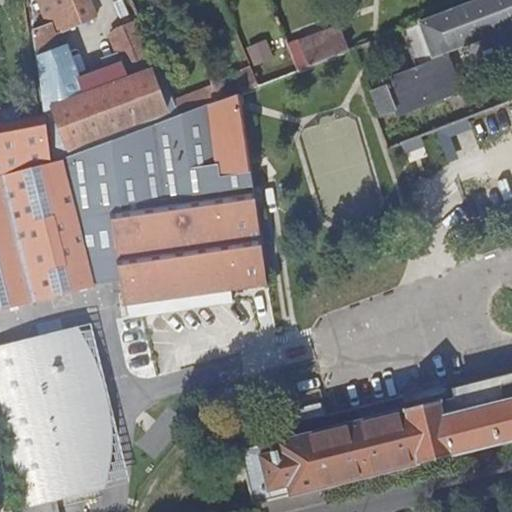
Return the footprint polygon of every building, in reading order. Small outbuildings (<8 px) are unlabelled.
[(41,0),(55,34),(69,28),(57,0),(41,0)] [(57,0),(69,28),(99,16),(91,0),(57,0)] [(511,0),(487,0),(423,24),(436,57),(446,54),(511,28),(511,0)] [(181,116),(174,101),(142,22),(113,34),(124,61),(80,78),(69,48),(67,49),(40,59),(46,113),(52,163),(64,159),(181,116)] [(342,22),(290,41),(300,68),(352,50),(342,22)] [(448,60),(446,54),(436,57),(423,24),(405,31),(420,70),(387,83),(388,87),(375,93),(384,115),(397,110),(399,114),(461,91),(450,59),(448,60)] [(40,59),(67,49),(63,37),(54,41),(49,27),(37,31),(40,59)] [(275,56),(271,42),(253,46),(257,61),(275,56)] [(212,104),(221,100),(215,86),(174,101),(181,116),(208,105),(212,104)] [(244,92),(221,100),(212,104),(215,127),(216,130),(247,126),(248,126),(244,92)] [(6,120),(21,117),(19,107),(3,110),(6,120)] [(79,218),(64,159),(52,163),(46,113),(40,114),(21,117),(6,120),(0,121),(0,309),(125,279),(129,304),(130,304),(132,318),(236,303),(234,289),(270,284),(259,199),(258,193),(220,199),(150,208),(79,218)] [(247,126),(216,130),(222,174),(252,170),(247,126)] [(150,208),(220,199),(213,151),(143,161),(150,208)] [(110,466),(109,485),(130,479),(111,407),(90,329),(81,333),(85,339),(89,345),(95,355),(102,378),(107,394),(111,410),(103,412),(110,466)] [(0,382),(29,506),(109,485),(110,466),(103,412),(111,410),(107,394),(102,378),(95,355),(89,345),(85,339),(81,333),(80,332),(0,350),(0,382)] [(511,399),(445,416),(454,455),(511,440),(511,399)] [(420,464),(454,455),(445,416),(440,400),(423,404),(423,405),(406,410),(420,464)] [(256,504),(420,464),(406,410),(243,451),(256,504)]
